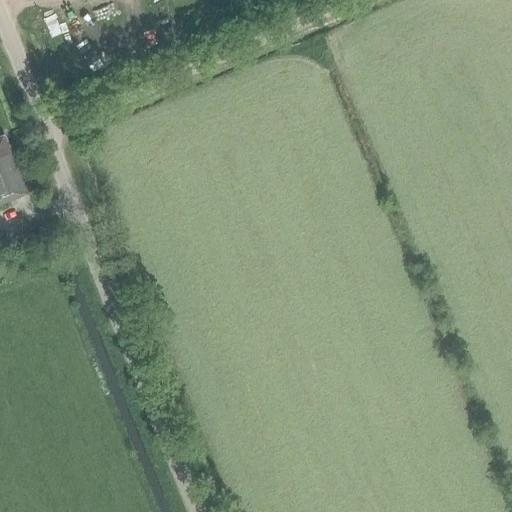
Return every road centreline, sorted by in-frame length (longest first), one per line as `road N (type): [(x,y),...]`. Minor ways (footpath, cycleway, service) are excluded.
road 1 (unclassified): [(196,511),(0,9)]
road 2 (track): [(361,0),(49,137)]
